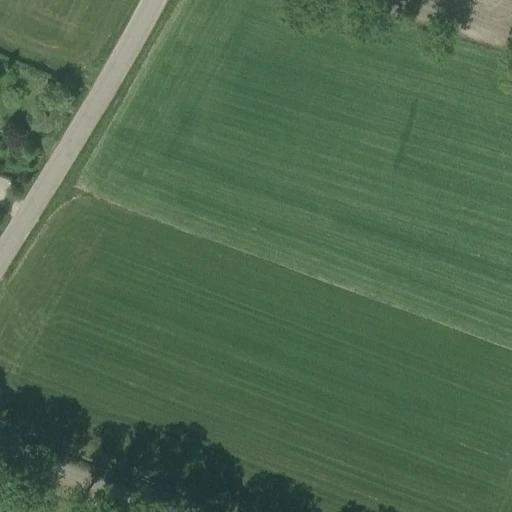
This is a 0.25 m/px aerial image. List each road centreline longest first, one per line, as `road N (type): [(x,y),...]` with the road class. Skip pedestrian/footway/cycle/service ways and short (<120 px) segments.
road 1 (tertiary): [(0,256),(150,0)]
road 2 (unclassified): [(172,511),(0,447)]
